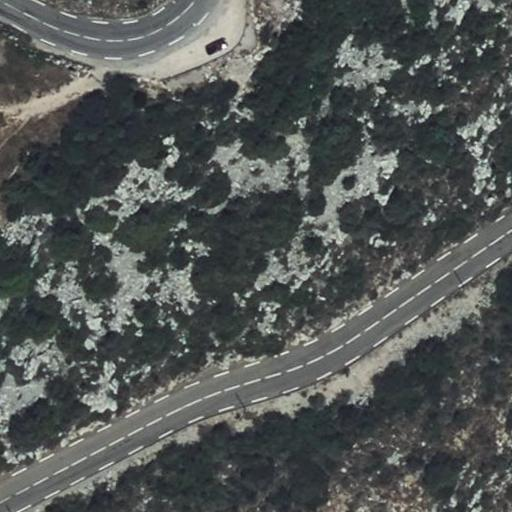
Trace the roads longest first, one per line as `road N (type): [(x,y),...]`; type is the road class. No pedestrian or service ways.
road 1 (tertiary): [(511,228),(329,353),(149,421),(0,502)]
road 2 (tertiary): [(0,2),(84,38),(130,40),(172,24),(195,0)]
road 3 (track): [(0,109),(57,95),(104,71),(130,40)]
